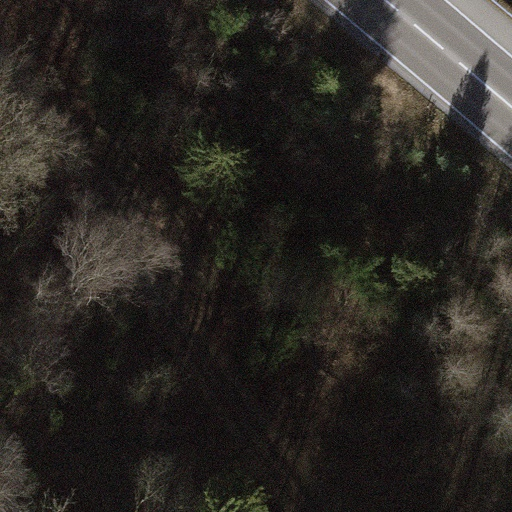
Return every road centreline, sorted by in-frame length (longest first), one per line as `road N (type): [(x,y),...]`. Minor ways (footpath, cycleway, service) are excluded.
road 1 (track): [(313,511),(221,389),(98,191),(0,56)]
road 2 (secondary): [(511,106),(385,0)]
